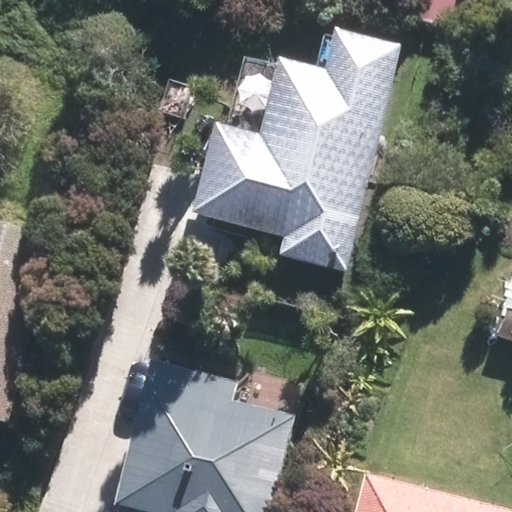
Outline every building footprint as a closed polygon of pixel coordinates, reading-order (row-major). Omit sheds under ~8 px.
[(511,0),(404,0),(400,18),(452,31),(459,0),(511,0)] [(349,278),(401,54),(335,40),(326,79),(276,68),(260,143),(212,132),(192,222),(285,244),(281,262),(349,278)] [(0,234),(0,426),(11,429),(48,282),(59,283),(66,251),(0,234)] [(511,308),(498,304),(490,337),(511,343),(511,308)] [(275,511),(298,423),(236,407),(239,392),(150,369),(113,511),(275,511)] [(359,511),(496,511),(369,478),(359,511)]
